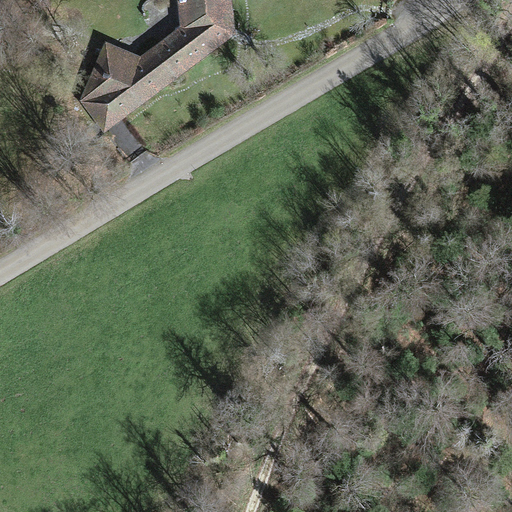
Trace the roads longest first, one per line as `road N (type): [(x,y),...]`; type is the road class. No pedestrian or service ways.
road 1 (track): [(507,0),(496,38),(315,358),(246,511)]
road 2 (tertiary): [(454,0),(0,273)]
